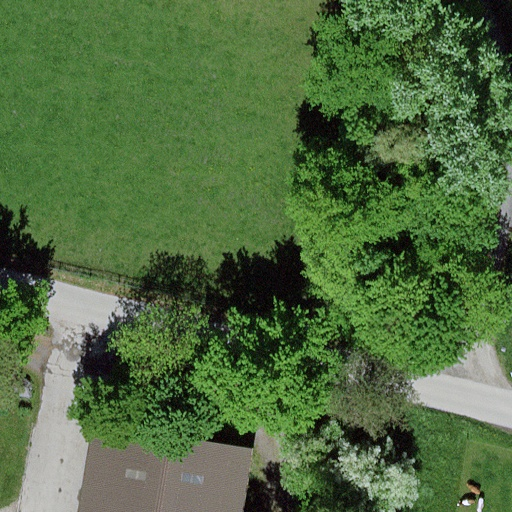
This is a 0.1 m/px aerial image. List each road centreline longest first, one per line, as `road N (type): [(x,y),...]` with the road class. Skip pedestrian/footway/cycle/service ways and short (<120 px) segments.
road 1 (unclassified): [(0,286),(511,415)]
road 2 (track): [(443,400),(491,244),(506,137),(496,62),(468,0)]
